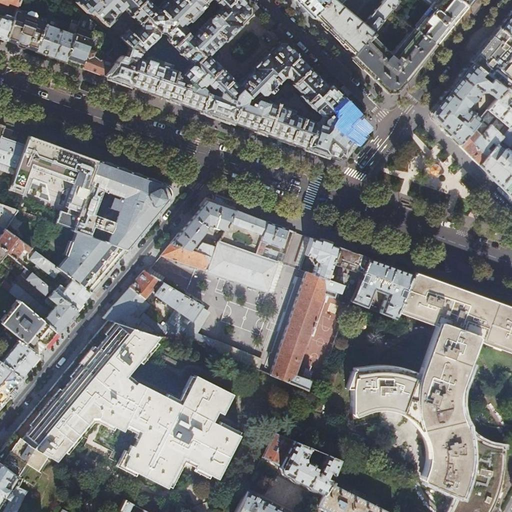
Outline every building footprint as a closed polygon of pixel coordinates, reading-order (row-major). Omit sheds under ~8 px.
[(0,0),(0,37),(5,40),(13,16),(4,14),(3,17),(0,15),(0,2),(4,4),(9,3),(17,5),(18,0),(0,0)] [(129,14),(127,16),(130,18),(131,17),(135,21),(118,37),(128,47),(125,56),(121,54),(104,76),(266,134),(276,105),(274,104),(268,101),(267,104),(257,101),(256,101),(254,105),(251,104),(250,106),(245,104),(247,98),(248,98),(255,90),(258,92),(261,95),(264,95),(276,82),(278,84),(285,76),(289,74),(293,78),(292,82),(293,83),(308,67),(283,42),(279,42),(269,52),(268,52),(267,52),(251,67),(251,68),(252,68),(252,69),(251,70),(245,76),(245,77),(237,85),(233,81),(233,79),(227,73),(221,67),(220,67),(214,60),(212,61),(208,56),(216,48),(217,48),(223,42),(223,41),(223,40),(224,41),(225,41),(240,25),(241,24),(240,23),(250,13),(250,12),(250,9),(240,0),(168,0),(168,1),(167,1),(164,1),(157,8),(157,9),(154,8),(154,7),(146,0),(76,0),(75,2),(86,13),(87,13),(90,10),(100,20),(106,26),(113,18),(122,8),(129,14)] [(293,0),(312,18),(314,15),(320,8),(317,5),(320,1),(321,3),(323,5),(327,0),(293,0)] [(320,8),(314,15),(335,36),(354,55),(372,33),(398,0),(397,0),(382,0),(363,24),(340,5),(343,0),(327,0),(323,5),(320,8)] [(435,45),(467,6),(459,0),(437,0),(415,28),(435,45)] [(31,49),(42,17),(16,8),(13,16),(5,40),(31,49)] [(511,10),(498,28),(511,39),(511,10)] [(44,24),(46,19),(42,17),(31,49),(34,50),(44,24)] [(34,50),(64,61),(77,26),(77,24),(71,22),(67,32),(44,24),(34,50)] [(80,67),(104,76),(121,54),(126,48),(119,43),(108,56),(98,52),(105,32),(95,24),(90,38),(84,36),(87,30),(77,26),(64,61),(80,67)] [(354,55),(351,58),(385,91),(398,91),(435,45),(415,28),(414,28),(392,56),(372,37),(374,35),(372,33),(354,55)] [(504,89),(511,95),(511,39),(498,28),(470,62),(504,89)] [(112,45),(116,40),(109,35),(105,40),(112,45)] [(431,118),(458,145),(488,109),(485,107),(480,112),(480,115),(478,117),(466,107),(469,103),(473,102),(475,103),(477,100),(476,99),(481,92),(481,93),(487,93),(496,100),(504,89),(470,62),(431,111),(431,118)] [(276,105),(266,134),(335,159),(344,157),(365,132),(364,123),(308,67),(293,83),(292,84),(298,90),(295,94),(298,96),(299,96),(306,102),(306,104),(306,105),(307,107),(308,108),(309,109),(310,110),(311,110),(312,110),(313,110),(315,111),(317,109),(326,117),(325,117),(323,118),(322,120),(322,121),(322,122),(322,123),(320,127),(316,126),(317,123),(293,114),(294,111),(278,105),(276,105)] [(275,97),(278,100),(291,86),(288,83),(275,97)] [(458,145),(479,165),(511,123),(511,95),(504,89),(496,100),(488,109),(458,145)] [(491,178),(505,191),(500,195),(506,201),(511,206),(511,156),(503,149),(507,145),(509,147),(511,144),(511,123),(479,165),(491,178)] [(97,161),(27,135),(24,145),(15,168),(10,183),(23,187),(30,168),(53,176),(70,182),(70,183),(73,184),(65,207),(78,212),(97,161)] [(24,145),(0,136),(0,137),(0,162),(15,168),(24,145)] [(164,185),(97,161),(78,212),(77,216),(72,230),(74,230),(88,236),(92,225),(106,230),(102,240),(127,249),(147,225),(168,199),(169,198),(170,196),(170,194),(170,192),(169,190),(168,188),(167,187),(166,186),(164,185)] [(225,231),(234,210),(237,203),(226,200),(215,196),(212,202),(206,200),(197,210),(188,221),(180,232),(177,236),(170,243),(212,257),(216,247),(203,242),(200,246),(195,244),(207,229),(207,228),(209,225),(215,227),(214,230),(216,231),(217,228),(225,231)] [(2,205),(0,204),(0,225),(4,229),(17,210),(2,205)] [(70,229),(72,230),(77,216),(60,210),(55,223),(70,229)] [(221,238),(218,241),(245,250),(248,242),(231,235),(232,231),(235,232),(236,229),(233,228),(235,225),(263,235),(267,222),(234,210),(225,231),(221,238)] [(256,254),(277,261),(283,263),(284,259),(276,256),(278,252),(264,247),(266,243),(281,248),(288,229),(267,222),(263,235),(262,238),(256,254)] [(27,252),(31,248),(4,229),(0,234),(0,246),(7,252),(15,259),(22,249),(27,252)] [(118,260),(127,249),(102,240),(88,236),(74,230),(65,255),(56,267),(91,293),(102,280),(103,278),(116,262),(118,260)] [(249,251),(256,254),(262,238),(255,235),(249,251)] [(314,268),(312,274),(326,279),(331,263),(337,247),(310,237),(305,254),(312,256),(312,258),(312,259),(312,260),(313,261),(314,261),(314,262),(315,262),(315,263),(316,263),(315,265),(312,264),(311,267),(314,268)] [(170,243),(161,255),(267,291),(277,261),(256,254),(249,251),(245,250),(218,241),(216,247),(212,257),(170,243)] [(368,258),(337,247),(331,263),(349,270),(348,272),(352,273),(352,271),(354,271),(351,279),(335,274),(332,281),(356,289),(359,279),(362,273),(368,258)] [(56,267),(35,252),(29,260),(54,278),(58,273),(67,279),(65,282),(68,284),(65,288),(62,286),(59,289),(57,288),(54,292),(76,310),(83,302),(91,293),(56,267)] [(394,268),(368,258),(362,273),(367,275),(364,281),(359,279),(356,289),(351,301),(367,307),(374,289),(386,294),(380,312),(395,318),(399,308),(403,297),(399,295),(401,289),(406,290),(412,274),(394,268)] [(51,289),(28,269),(22,276),(45,295),(51,289)] [(108,319),(159,336),(180,338),(189,324),(201,305),(147,272),(145,270),(138,278),(133,284),(130,287),(123,296),(116,303),(113,307),(103,318),(107,320),(108,319)] [(306,272),(269,374),(292,383),(328,280),(326,279),(312,274),(306,272)] [(511,309),(412,274),(406,290),(403,297),(399,308),(439,323),(420,377),(409,372),(398,369),(391,367),(378,367),(371,367),(360,368),(355,369),(354,368),(351,369),(346,386),(351,387),(352,412),(359,408),(364,406),(370,404),(376,403),(381,403),(388,404),(393,405),(399,407),(403,409),(408,412),(413,417),(417,421),(421,425),(425,433),(427,438),(428,442),(429,448),(429,452),(428,460),(427,465),(425,473),(423,475),(423,477),(421,477),(421,480),(454,498),(451,508),(448,511),(489,511),(492,508),(496,499),(500,488),(503,477),(504,467),(505,457),(505,450),(503,448),(502,449),(495,449),(486,446),(481,443),(477,441),(471,436),(467,432),(462,424),(460,419),(458,414),(457,410),(456,400),(456,396),(458,386),(477,336),(511,348),(511,309)] [(72,316),(76,310),(54,292),(53,291),(46,299),(47,303),(53,308),(50,312),(16,284),(12,288),(1,279),(0,281),(0,283),(17,298),(58,332),(64,325),(72,316)] [(50,341),(58,332),(17,298),(15,300),(17,302),(1,322),(4,326),(32,349),(39,355),(48,344),(50,341)] [(100,328),(66,370),(56,382),(44,397),(60,410),(79,417),(103,427),(91,449),(111,460),(112,458),(108,456),(111,452),(122,458),(119,464),(164,489),(182,458),(182,459),(184,462),(191,465),(191,464),(195,463),(195,464),(194,466),(217,478),(239,434),(212,421),(216,410),(221,413),(232,393),(195,374),(181,398),(128,370),(159,336),(108,319),(107,320),(100,328)] [(194,327),(189,324),(180,338),(238,361),(240,356),(190,336),(194,327)] [(39,355),(32,349),(4,326),(0,330),(0,339),(7,345),(9,343),(13,346),(0,360),(0,361),(20,378),(26,371),(34,361),(39,355)] [(160,351),(158,355),(177,365),(179,362),(160,351)] [(13,385),(20,378),(0,361),(0,401),(5,396),(13,385)] [(60,410),(44,397),(37,405),(31,413),(49,427),(72,440),(78,432),(81,435),(87,439),(83,446),(91,450),(91,449),(103,427),(79,417),(60,410)] [(49,427),(31,413),(23,422),(21,424),(14,433),(28,444),(47,455),(55,460),(64,448),(72,440),(49,427)] [(28,444),(14,433),(8,441),(5,444),(0,450),(0,463),(18,475),(21,478),(27,482),(33,486),(42,473),(37,470),(47,455),(28,444)] [(312,448),(275,433),(263,457),(281,466),(280,468),(283,475),(324,494),(330,482),(331,479),(327,477),(329,472),(333,474),(339,459),(326,454),(320,466),(308,461),(307,457),(312,448)] [(0,511),(16,511),(27,492),(17,487),(3,511),(0,511),(0,502),(18,475),(0,463),(0,511)] [(263,477),(255,473),(251,482),(258,486),(263,477)] [(100,481),(94,492),(102,496),(108,485),(100,481)] [(258,486),(251,482),(235,511),(291,511),(292,511),(282,507),(280,509),(274,506),(275,504),(265,498),(265,499),(254,494),(258,486)] [(389,511),(330,482),(324,494),(318,505),(331,511),(389,511)] [(148,511),(146,511),(125,500),(118,511),(148,511)]
